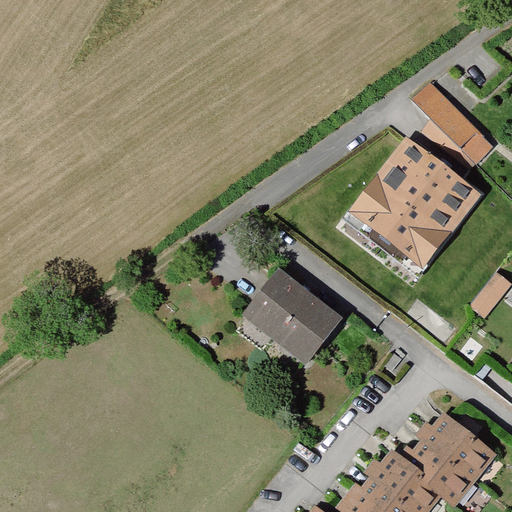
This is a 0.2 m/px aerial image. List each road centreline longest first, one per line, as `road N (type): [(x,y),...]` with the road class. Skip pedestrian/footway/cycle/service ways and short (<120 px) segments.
road 1 (residential): [(113,297),(511,21)]
road 2 (track): [(0,383),(113,297)]
